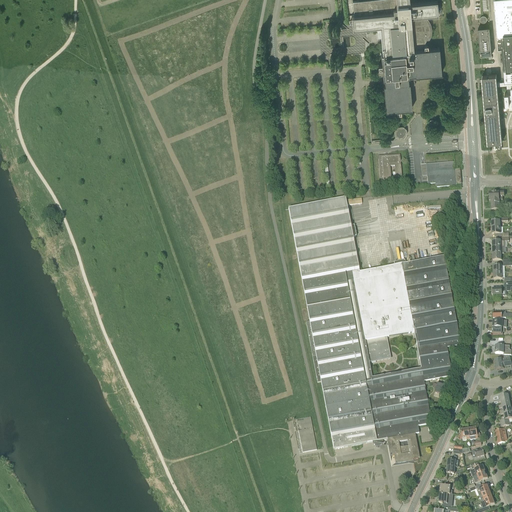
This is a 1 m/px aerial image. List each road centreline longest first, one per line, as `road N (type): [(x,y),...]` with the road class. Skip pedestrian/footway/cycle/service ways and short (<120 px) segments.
road 1 (unclassified): [(323,440),(272,213),(267,132),(253,77),(265,0)]
road 2 (tertiary): [(469,378),(480,308),(475,182)]
road 3 (tertiary): [(475,182),(458,0)]
road 4 (tertiary): [(410,511),(469,378)]
road 5 (residential): [(511,505),(491,449),(489,385)]
